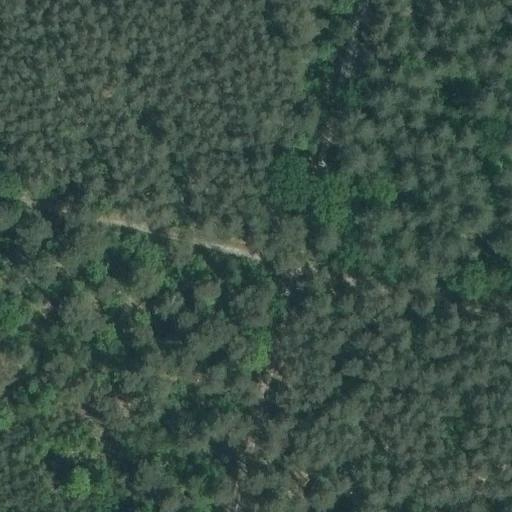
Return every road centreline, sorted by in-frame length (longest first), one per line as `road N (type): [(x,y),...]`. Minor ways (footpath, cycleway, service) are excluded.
road 1 (track): [(0,186),(511,311)]
road 2 (track): [(359,0),(293,257),(284,360),(244,511)]
